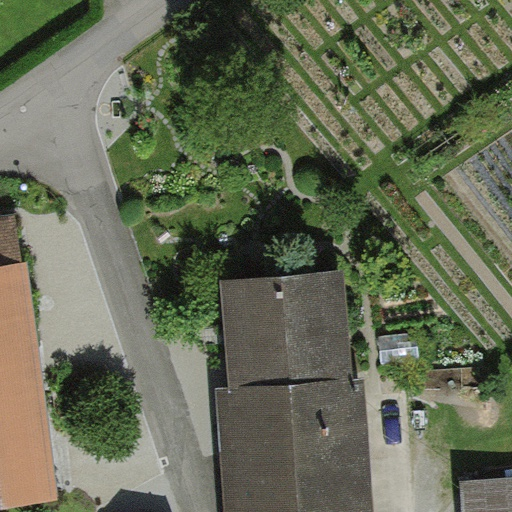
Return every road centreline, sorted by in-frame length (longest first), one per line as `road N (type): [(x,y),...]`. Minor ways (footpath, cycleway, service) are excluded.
road 1 (residential): [(204,511),(93,193),(49,109)]
road 2 (unclassified): [(177,0),(89,58),(49,109)]
